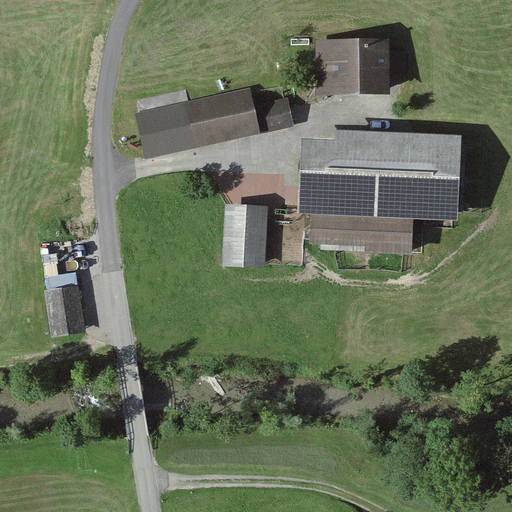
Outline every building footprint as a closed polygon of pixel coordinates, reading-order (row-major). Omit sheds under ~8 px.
[(390,45),(318,45),(318,102),(389,102),(389,85),(406,85),(406,53),(390,53),(390,45)] [(250,92),(137,115),(146,162),(261,139),(260,136),(293,130),(288,102),(254,109),(250,92)] [(338,149),(303,147),(300,221),(311,221),(310,250),(365,252),(365,259),(413,261),(414,228),(458,229),(462,142),(338,137),(338,149)] [(269,210),(225,208),(222,271),(266,273),(269,210)] [(81,283),(45,288),(51,334),(87,329),(81,283)]
